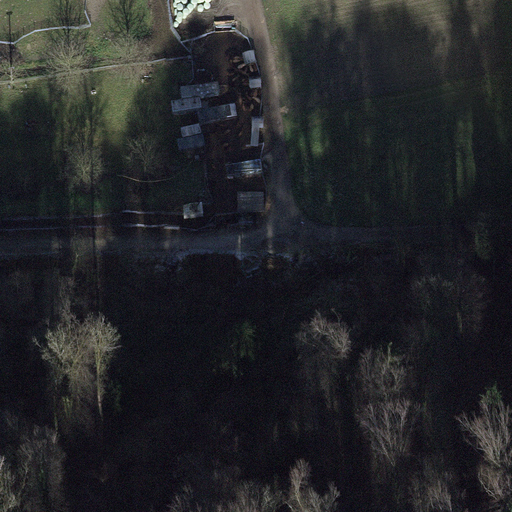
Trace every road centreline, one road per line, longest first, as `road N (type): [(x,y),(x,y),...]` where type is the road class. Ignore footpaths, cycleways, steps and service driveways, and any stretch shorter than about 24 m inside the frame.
road 1 (track): [(0,242),(264,237),(283,217),(254,0)]
road 2 (track): [(511,234),(264,237)]
